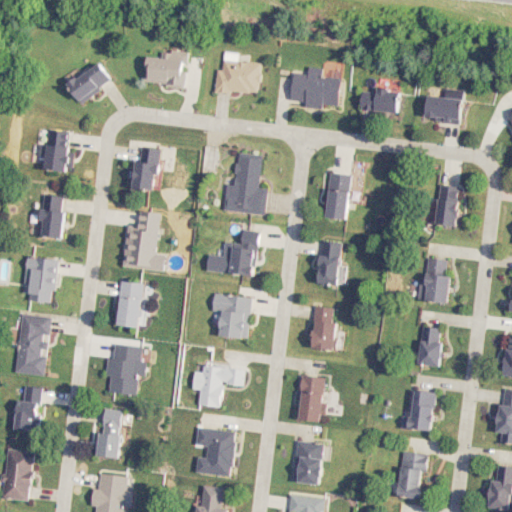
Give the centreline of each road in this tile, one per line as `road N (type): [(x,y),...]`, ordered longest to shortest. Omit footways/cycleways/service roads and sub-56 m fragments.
road 1 (residential): [(65,511),(110,137),(123,118),(155,116),(479,157),(489,165),(494,178),(454,511)]
road 2 (residential): [(308,136),(265,511)]
